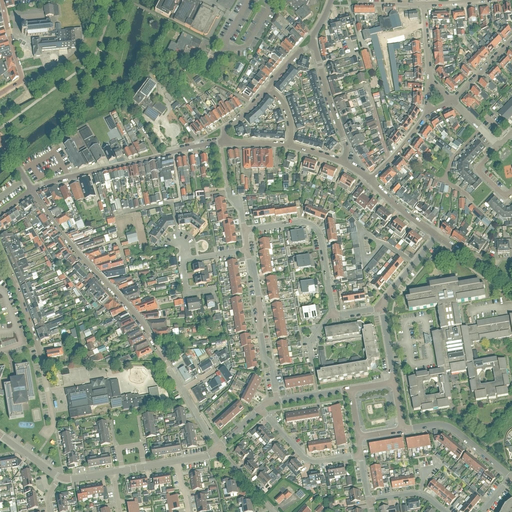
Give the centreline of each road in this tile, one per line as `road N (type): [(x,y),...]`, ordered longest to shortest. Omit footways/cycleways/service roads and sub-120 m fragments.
road 1 (residential): [(31,190),(78,256),(139,320),(217,448)]
road 2 (residential): [(31,190),(225,141)]
road 3 (unclassified): [(47,434),(52,422),(39,353),(4,268)]
road 4 (residential): [(333,316),(313,227),(244,231)]
road 5 (residential): [(276,402),(247,249)]
road 6 (residential): [(511,477),(450,427),(402,430)]
road 7 (residential): [(360,456),(308,461),(259,409)]
road 8 (residential): [(341,162),(346,147),(313,45)]
